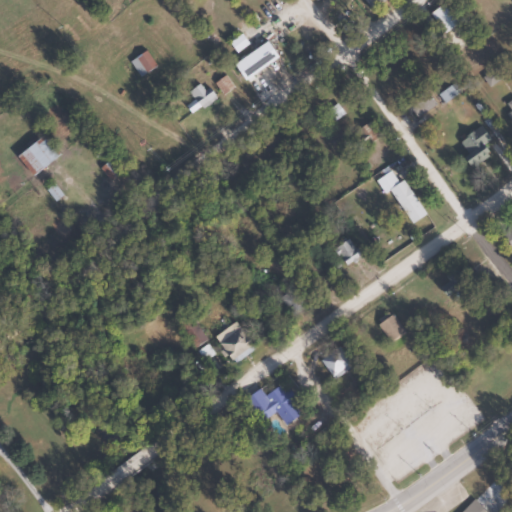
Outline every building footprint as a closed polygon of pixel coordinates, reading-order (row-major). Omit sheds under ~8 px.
[(364,0),(370,9),(385,0),(364,0)] [(458,24),(442,3),(427,14),(443,35),(458,24)] [(241,81),(275,58),(264,42),(230,64),(241,81)] [(138,77),(154,66),(144,51),(128,61),(138,77)] [(216,98),(203,80),(186,92),(192,100),(184,107),(190,116),(216,98)] [(416,119),(435,104),(424,90),(405,105),(416,119)] [(356,129),(365,144),(378,136),(369,121),(356,129)] [(452,144),(466,167),(488,154),(482,145),(490,140),(482,126),(452,144)] [(33,175),(58,155),(41,135),(17,155),(33,175)] [(388,192),(408,225),(423,216),(401,180),(396,183),(389,171),(374,180),(383,195),(388,192)] [(344,268),(361,256),(348,238),(331,251),(344,268)] [(457,300),(474,288),(459,268),(442,280),(457,300)] [(277,297),(287,313),(300,305),(289,289),(277,297)] [(388,343),(403,331),(389,312),(374,323),(388,343)] [(252,349),(236,328),(215,344),(231,365),(252,349)] [(321,362),(330,380),(351,369),(342,352),(321,362)] [(476,409),(511,391),(502,374),(467,391),(476,409)] [(240,401),(255,425),(274,413),(282,425),(300,414),(285,390),(281,392),(277,387),(262,396),(258,389),(240,401)] [(411,422),(424,440),(450,422),(440,407),(426,416),(424,413),(411,422)] [(483,511),(474,501),(472,501),(461,511),(483,511)]
